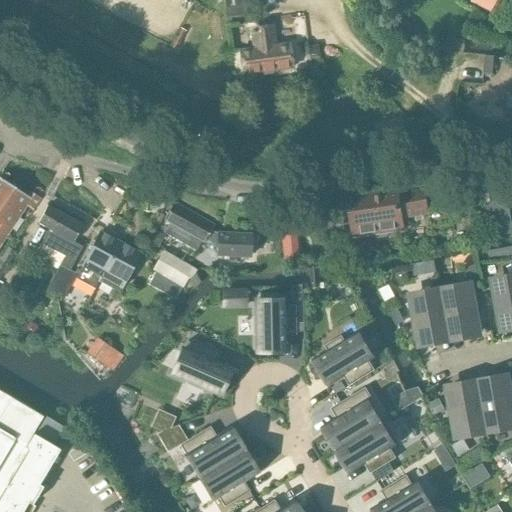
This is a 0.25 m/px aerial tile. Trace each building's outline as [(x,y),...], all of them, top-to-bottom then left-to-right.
[(496,0),(474,0),(473,3),(490,12),(496,0)] [(251,31),(253,48),(239,50),(242,74),(293,67),(290,43),(275,45),(273,28),(251,31)] [(485,56),(484,74),(493,74),(494,56),(485,56)] [(394,148),(394,145),(392,135),(374,137),(375,150),(394,148)] [(0,178),(0,205),(13,186),(0,178)] [(41,199),(30,193),(28,196),(13,186),(0,205),(0,247),(15,226),(26,207),(33,211),(41,199)] [(425,191),(409,193),(399,195),(398,190),(349,198),(355,237),(376,234),(377,237),(379,238),(387,237),(389,235),(389,232),(404,229),(402,217),(428,213),(425,191)] [(174,203),(172,206),(164,219),(165,220),(165,222),(204,244),(205,243),(214,226),(174,203)] [(76,257),(82,247),(74,242),(82,225),(57,211),(48,206),(38,223),(49,230),(42,243),(67,256),(69,253),(76,257)] [(297,231),(280,233),(281,235),(283,259),(300,257),(297,232),(297,231)] [(99,282),(120,244),(100,233),(80,270),(77,269),(75,273),(70,270),(70,272),(57,294),(64,298),(75,280),(93,289),(98,282),(99,282)] [(251,235),(218,234),(217,250),(217,255),(250,257),(251,235)] [(120,244),(99,282),(119,293),(139,254),(120,244)] [(0,291),(0,277),(15,253),(6,247),(0,257),(0,302),(5,295),(0,291)] [(165,252),(155,270),(161,273),(155,284),(177,297),(188,281),(189,281),(196,269),(180,260),(165,252)] [(57,294),(70,272),(70,270),(61,265),(47,289),(57,294)] [(511,275),(507,277),(507,280),(492,283),(501,329),(511,327),(511,275)] [(440,289),(450,342),(465,339),(464,336),(479,334),(471,287),(455,290),(455,287),(440,289)] [(450,342),(440,289),(425,292),(426,295),(410,298),(419,345),(434,342),(435,345),(450,342)] [(256,316),(253,316),(254,336),(257,336),(257,352),(277,352),(284,351),(284,335),(295,335),(295,321),(295,305),(281,305),(281,300),(256,300),(256,316)] [(26,321),(21,330),(28,334),(33,325),(26,321)] [(329,353),(315,361),(326,378),(330,385),(344,376),(350,386),(375,371),(368,359),(373,356),(360,334),(346,343),(342,336),(325,346),(329,353)] [(119,354),(96,338),(86,354),(109,369),(119,354)] [(182,350),(172,373),(186,380),(185,382),(203,390),(204,388),(219,394),(227,376),(230,368),(215,362),(220,352),(207,346),(192,340),(187,352),(182,350)] [(477,381),(487,434),(502,431),(501,428),(511,426),(511,402),(508,379),(492,382),(492,378),(477,381)] [(487,434),(477,381),(462,384),(463,387),(448,390),(456,436),(471,434),(472,437),(487,434)] [(332,388),(336,394),(346,388),(342,382),(332,388)] [(337,418),(323,426),(327,434),(336,449),(381,422),(369,403),(373,400),(366,388),(331,409),(337,418)] [(174,418),(158,411),(151,426),(162,430),(169,428),(174,418)] [(381,422),(336,449),(337,450),(347,466),(351,472),(365,464),(371,474),(396,458),(390,447),(399,441),(388,424),(385,419),(381,422)] [(187,440),(178,425),(157,433),(168,452),(179,445),(187,440)] [(187,440),(179,445),(191,464),(198,477),(243,450),(233,434),(229,428),(215,436),(210,427),(187,440)] [(0,511),(30,511),(34,506),(31,504),(42,487),(38,484),(58,449),(33,434),(26,445),(0,429),(0,511)] [(450,456),(444,446),(434,452),(440,462),(450,456)] [(243,450),(198,477),(200,480),(212,499),(217,496),(224,507),(249,492),(243,482),(257,474),(253,467),(243,450)] [(483,464),(463,477),(471,489),(491,476),(483,464)] [(387,500),(373,509),(374,511),(418,511),(431,504),(419,484),(414,487),(407,475),(404,477),(381,491),(387,500)] [(253,511),(299,511),(297,508),(293,501),(279,509),(273,500),(253,511)]
